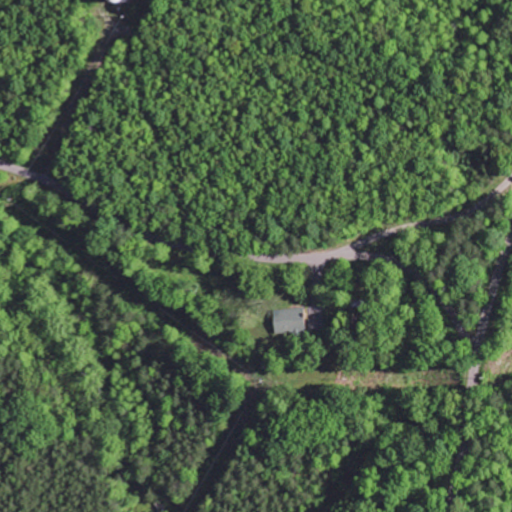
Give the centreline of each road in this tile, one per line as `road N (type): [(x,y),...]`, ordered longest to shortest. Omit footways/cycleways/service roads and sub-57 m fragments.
road 1 (residential): [(511,179),(460,216),(324,255),(277,257),(199,250),(146,235),(0,164)]
road 2 (residential): [(448,511),(481,344),(511,239)]
